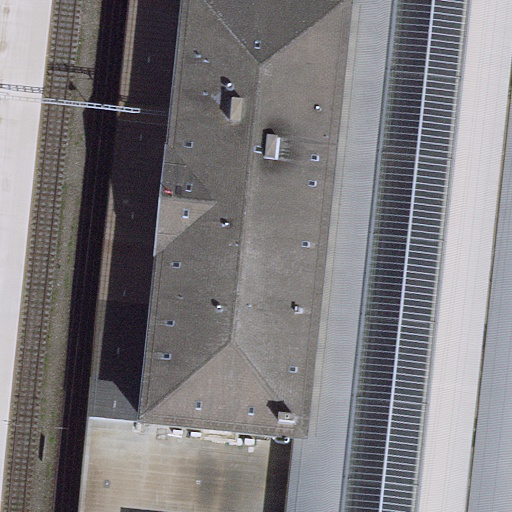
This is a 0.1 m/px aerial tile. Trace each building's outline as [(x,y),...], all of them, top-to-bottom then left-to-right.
[(0,0),(0,511),(6,445),(36,157),(53,0),(0,0)] [(137,511),(147,425),(162,275),(174,166),(190,0),(132,0),(119,121),(96,358),(81,511),(137,511)] [(190,0),(191,2),(174,166),(162,275),(147,425),(302,440),(342,55),(345,18),(347,0),(190,0)] [(511,511),(511,0),(347,0),(345,18),(342,55),(302,440),(294,511),(511,511)] [(294,511),(302,440),(147,425),(137,511),(294,511)]
